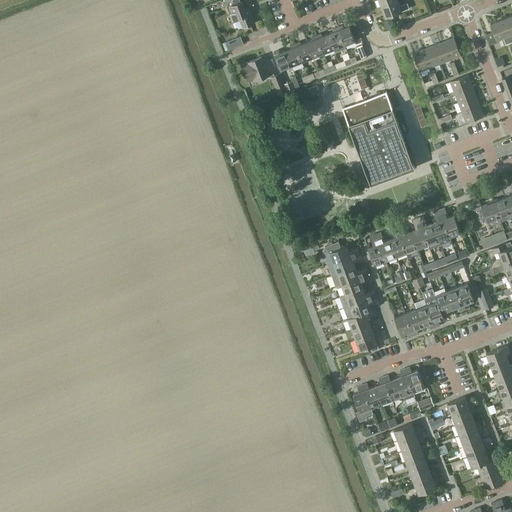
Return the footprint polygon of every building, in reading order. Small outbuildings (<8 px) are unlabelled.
[(233,0),(235,4),(230,6),(239,29),(243,28),(255,23),(250,8),(246,10),(243,1),(241,2),(240,0),(233,0)] [(398,0),(397,0),(382,6),(386,18),(410,9),(408,3),(401,6),(398,0)] [(511,14),(501,19),(510,43),(511,42),(511,14)] [(506,44),(510,43),(501,19),(491,23),(494,31),(486,34),(490,45),(498,42),(497,39),(503,37),(506,44)] [(338,27),(345,44),(355,40),(349,25),(343,27),(342,25),(338,27)] [(334,29),(334,31),(329,33),(335,48),(334,49),(335,52),(346,48),(344,45),(345,44),(338,27),(334,29)] [(324,53),(334,49),(335,48),(329,33),(322,35),(321,33),(317,35),(324,53)] [(313,39),(307,41),(313,57),(319,54),(321,58),(325,56),(323,53),(324,53),(317,35),(312,37),(313,39)] [(444,41),(451,59),(461,55),(454,37),(444,41)] [(229,50),(242,45),(239,38),(226,43),(229,50)] [(303,61),(313,57),(307,41),(301,44),(300,42),(296,43),(303,61)] [(441,63),(451,59),(444,41),(434,45),(441,63)] [(292,65),(303,61),(296,43),(291,45),(292,47),(286,50),(292,65)] [(430,67),(441,63),(434,45),(423,49),(430,67)] [(413,53),(420,71),(430,67),(423,49),(413,53)] [(281,69),(292,65),(286,50),(279,52),(279,50),(274,52),(281,69)] [(262,57),(247,63),(248,66),(248,68),(248,69),(249,71),(249,72),(250,73),(251,74),(252,75),(253,78),(253,79),(268,73),(270,78),(271,77),(278,94),(278,95),(287,92),(280,73),(275,75),(273,71),(269,60),(268,61),(264,62),(262,57)] [(443,65),(436,67),(440,80),(447,78),(443,65)] [(454,91),(472,84),(468,74),(450,81),(454,91)] [(511,85),(508,76),(502,79),(511,102),(511,101),(511,85)] [(367,85),(364,77),(358,79),(361,87),(367,85)] [(288,91),(295,89),(292,81),(285,83),(288,91)] [(458,102),(476,95),(472,84),(454,91),(458,102)] [(310,94),(319,90),(317,85),(308,88),(310,94)] [(386,89),(343,106),(373,181),(415,164),(386,89)] [(462,112),(480,105),(476,95),(458,102),(462,112)] [(422,127),(428,125),(418,99),(412,101),(422,127)] [(480,105),(462,112),(466,122),(484,115),(480,105)] [(361,159),(355,161),(357,167),(363,164),(361,159)] [(493,201),(501,221),(511,216),(511,214),(505,197),(493,201)] [(482,206),(488,222),(489,225),(501,221),(493,201),(482,206)] [(440,209),(450,236),(461,232),(454,214),(449,216),(445,207),(440,209)] [(433,222),(440,240),(450,236),(440,209),(435,211),(438,220),(433,222)] [(419,217),(429,244),(440,240),(433,222),(427,224),(424,215),(419,217)] [(411,230),(418,248),(429,244),(419,217),(413,219),(417,228),(411,230)] [(397,225),(407,252),(418,248),(411,230),(406,232),(403,223),(397,225)] [(390,239),(397,256),(407,252),(397,225),(392,228),(395,237),(390,239)] [(376,233),(386,260),(397,256),(390,239),(385,240),(381,231),(376,233)] [(368,247),(375,264),(386,260),(376,233),(370,236),(374,244),(368,247)] [(496,243),(508,239),(506,233),(494,238),(496,243)] [(345,245),(343,240),(325,246),(323,251),(328,264),(360,252),(358,247),(349,250),(347,244),(345,245)] [(491,261),(493,267),(511,259),(511,245),(507,248),(505,243),(497,246),(501,257),(491,261)] [(332,275),(356,266),(353,261),(362,257),(360,252),(328,264),(332,275)] [(508,275),(511,273),(511,259),(493,267),(496,272),(506,268),(508,275)] [(432,261),(424,264),(426,271),(434,268),(432,261)] [(449,265),(451,271),(464,266),(462,261),(449,265)] [(421,273),(426,271),(423,263),(418,265),(421,273)] [(446,267),(439,269),(441,274),(448,272),(451,271),(449,265),(446,267)] [(342,283),(368,273),(366,268),(358,272),(356,266),(332,275),(336,286),(342,284),(342,283)] [(404,273),(406,279),(416,275),(414,269),(404,273)] [(439,269),(428,274),(430,280),(433,278),(433,277),(441,274),(439,269)] [(398,276),(395,277),(397,282),(405,278),(403,272),(402,270),(397,272),(398,276)] [(346,294),(363,288),(361,282),(370,279),(368,273),(342,283),(342,284),(346,293),(346,294)] [(417,278),(420,287),(426,285),(422,276),(417,278)] [(457,286),(465,309),(470,307),(469,302),(474,300),(468,283),(457,286)] [(460,311),(465,309),(457,286),(446,291),(453,308),(458,306),(460,311)] [(486,287),(479,290),(482,298),(489,295),(486,287)] [(346,294),(346,293),(340,296),(344,307),(376,295),(374,289),(365,293),(363,288),(346,294)] [(438,300),(444,317),(449,315),(447,310),(453,308),(446,291),(435,295),(437,300),(438,300)] [(376,295),(344,307),(348,318),(370,309),(371,309),(369,304),(378,300),(376,295)] [(445,318),(444,317),(438,300),(437,300),(435,295),(425,299),(427,304),(435,327),(441,325),(439,320),(445,318)] [(489,295),(482,298),(486,309),(494,306),(489,295)] [(416,308),(423,326),(429,324),(431,329),(435,327),(427,304),(416,308)] [(406,312),(414,335),(420,333),(418,328),(423,326),(416,308),(406,312)] [(370,309),(348,318),(352,328),(370,321),(368,316),(372,314),(370,309)] [(409,337),(414,335),(406,312),(395,316),(401,334),(407,332),(409,337)] [(356,339),(378,330),(376,325),(372,327),(370,321),(352,328),(356,339)] [(379,349),(377,343),(378,343),(375,337),(380,335),(378,330),(356,339),(360,350),(370,346),(372,352),(379,349)] [(491,364),(508,358),(506,353),(510,351),(508,345),(487,353),(491,364)] [(495,375),(511,368),(511,362),(510,363),(508,358),(491,364),(495,375)] [(405,368),(413,390),(424,386),(418,369),(412,371),(410,366),(405,368)] [(403,395),(404,399),(415,395),(413,391),(413,390),(405,368),(400,370),(402,375),(396,377),(403,395)] [(500,387),(511,382),(511,368),(495,375),(500,387)] [(403,395),(396,377),(391,379),(389,374),(384,376),(392,398),(403,395)] [(381,403),(392,398),(384,376),(379,378),(381,382),(375,385),(381,403)] [(381,403),(375,385),(369,387),(367,382),(362,384),(370,407),(371,407),(381,403)] [(504,398),(511,394),(511,382),(500,387),(504,398)] [(353,393),(360,411),(356,412),(360,421),(367,418),(366,415),(373,413),(371,407),(370,407),(362,384),(357,386),(359,391),(353,393)] [(468,402),(466,396),(448,403),(452,414),(475,405),(473,400),(468,402)] [(417,402),(420,409),(433,404),(430,397),(417,402)] [(456,424),(474,417),(472,412),(477,410),(475,405),(452,414),(456,424)] [(395,417),(388,420),(390,427),(397,424),(395,417)] [(476,423),(474,417),(456,424),(460,435),(483,426),(481,421),(476,423)] [(387,420),(378,424),(380,430),(390,427),(387,420)] [(399,439),(421,430),(419,426),(414,428),(412,422),(395,428),(399,439)] [(464,446),(482,439),(480,433),(485,431),(483,426),(460,435),(464,446)] [(370,428),(364,430),(366,436),(372,434),(370,428)] [(403,449),(420,443),(418,438),(423,436),(421,430),(399,439),(403,449)] [(380,434),(372,437),(374,443),(375,443),(382,440),(380,434)] [(484,445),(482,439),(464,446),(468,456),(491,447),(489,443),(484,445)] [(407,460),(429,452),(427,447),(422,449),(420,443),(403,449),(407,460)] [(445,444),(439,446),(442,454),(448,452),(445,444)] [(473,467),(478,465),(478,464),(490,459),(488,454),(493,452),(491,447),(468,456),(473,467)] [(411,471),(428,465),(426,459),(431,457),(429,452),(407,460),(411,471)] [(498,463),(496,457),(490,459),(478,464),(478,465),(482,475),(505,466),(503,461),(498,463)] [(415,482),(437,473),(435,469),(430,471),(428,465),(411,471),(415,482)] [(505,466),(482,475),(486,486),(504,479),(502,473),(507,471),(505,466)] [(437,473),(415,482),(419,493),(436,487),(434,481),(439,479),(437,473)] [(497,501),(500,511),(511,511),(511,507),(511,505),(506,507),(502,499),(497,501)] [(491,503),(495,511),(493,511),(500,511),(497,501),(491,503)]
